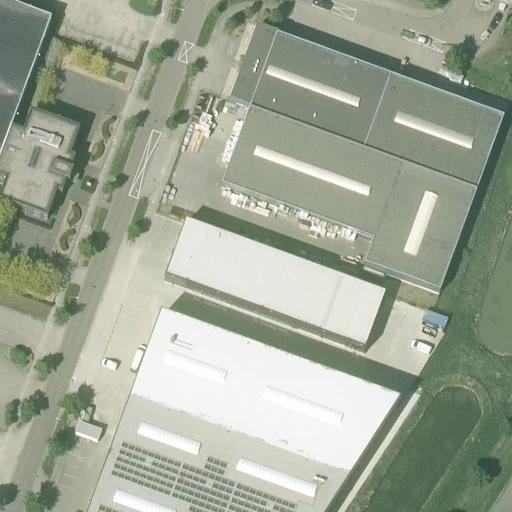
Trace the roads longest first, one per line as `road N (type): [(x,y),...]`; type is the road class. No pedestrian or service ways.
road 1 (unclassified): [(9,511),(198,0)]
road 2 (unclassified): [(315,0),(446,46)]
